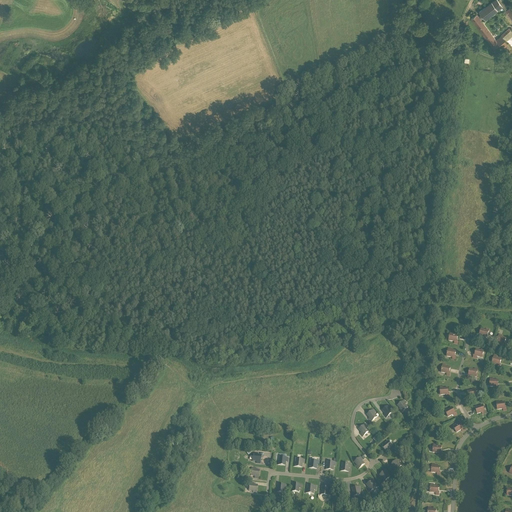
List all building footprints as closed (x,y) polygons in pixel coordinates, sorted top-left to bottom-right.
[(480,19),(482,17),(485,20),(502,6),(511,19),(511,5),(508,9),(500,0),(498,0),(497,0),(494,0),(479,12),(481,14),(478,16),(476,14),(471,18),(497,53),(508,44),(502,37),(511,30),(509,28),(500,35),(501,36),(496,40),(480,19)] [(489,330),(486,329),(486,331),(481,330),(480,335),(478,335),(478,337),(481,338),(481,337),(487,338),(489,330)] [(457,336),(452,335),(453,333),(450,333),(449,341),(454,342),(454,344),(457,344),(458,342),(457,342),(457,336)] [(506,339),(501,337),(502,336),(499,335),(496,343),(502,345),(501,346),(504,347),(505,345),(504,344),(506,339)] [(455,352),(451,351),(451,349),(448,349),(447,357),(452,358),(452,359),(455,360),(456,358),(455,357),(455,352)] [(484,350),(481,350),(481,351),(476,350),(475,356),(474,355),(473,358),(476,358),(476,357),(482,358),(484,350)] [(501,360),(496,359),(497,357),(494,356),(492,364),(497,366),(497,367),(500,368),(501,366),(499,365),(501,360)] [(450,368),(445,367),(446,365),(443,365),(441,373),(447,374),(446,376),(450,376),(450,374),(449,374),(450,368)] [(477,369),(475,369),(474,371),(469,370),(469,375),(467,375),(467,378),(470,378),(470,377),(476,378),(477,369)] [(498,381),(493,381),(493,379),(490,379),(490,387),(496,387),(496,389),(499,389),(499,386),(498,386),(498,381)] [(449,394),(448,394),(448,388),(443,389),(443,387),(440,387),(440,396),(446,395),(446,397),(449,397),(449,394)] [(475,389),(472,389),(472,391),(467,392),(468,397),(467,398),(468,400),(471,400),(470,398),(476,397),(475,389)] [(408,408),(405,405),(406,404),(404,401),(397,406),(400,409),(399,410),(401,413),(408,408)] [(504,403),(499,403),(499,402),(496,402),(497,410),(503,409),(503,411),(506,411),(506,408),(505,408),(504,403)] [(390,410),(391,409),(389,406),(382,411),(385,414),(383,415),(386,418),(392,413),(390,410)] [(482,406),(477,408),(476,406),(474,407),(474,409),(475,409),(477,414),(482,413),(482,415),(485,414),(482,406)] [(452,408),(447,410),(447,409),(444,410),(448,417),(453,415),(454,416),(457,415),(456,413),(454,413),(452,408)] [(374,414),(376,413),(373,410),(367,415),(369,418),(368,420),(371,423),(377,418),(376,416),(374,414)] [(465,430),(464,428),(463,428),(460,423),(455,426),(454,425),(452,426),(456,433),(461,430),(462,431),(465,430)] [(366,429),(368,428),(365,425),(359,430),(361,433),(360,434),(362,437),(369,432),(366,429)] [(388,442),(385,444),(384,443),(380,445),(386,452),(389,449),(390,451),(393,448),(388,442)] [(441,447),(436,447),(436,445),(433,445),(433,453),(439,453),(438,455),(441,455),(442,453),(441,453),(441,447)] [(261,456),(257,455),(257,454),(253,453),(252,461),(256,462),(256,464),(260,464),(261,456)] [(363,460),(361,457),(354,463),(357,466),(356,467),(358,470),(365,465),(362,462),(363,460)] [(288,458),(280,458),(279,462),(277,462),(277,465),(285,466),(286,462),(287,463),(288,458)] [(305,460),(296,459),(296,463),(294,463),(294,467),(302,468),(302,464),(304,464),(305,460)] [(401,467),(398,464),(399,462),(396,460),(391,466),(394,469),(393,470),(396,473),(401,467)] [(319,462),(311,461),(310,465),(309,465),(308,469),(316,470),(317,466),(319,466),(319,462)] [(336,463),(327,462),(327,466),(325,466),(325,470),(333,471),(333,467),(335,467),(336,463)] [(349,469),(350,469),(351,465),(343,464),(342,468),(340,468),(340,472),(348,473),(349,469)] [(440,467),(435,467),(435,465),(432,465),(431,473),(437,473),(437,475),(440,475),(440,473),(439,473),(440,467)] [(255,470),(255,469),(251,468),(250,476),(254,477),(254,479),(258,479),(259,471),(255,470)] [(387,475),(388,474),(386,470),(379,476),(382,479),(381,480),(383,483),(390,478),(387,475)] [(374,485),(376,484),(374,481),(366,485),(368,488),(367,489),(369,493),(376,489),(374,485)] [(257,486),(253,485),(254,483),(249,483),(248,491),(253,492),(252,494),(256,494),(257,486)] [(301,485),(293,484),(293,488),(291,488),(291,492),(299,493),(299,489),(301,489),(301,485)] [(287,486),(278,485),(278,489),(276,488),(276,493),(284,494),(284,489),(286,490),(287,486)] [(438,487),(433,487),(433,485),(431,485),(430,493),(436,493),(436,495),(439,495),(439,493),(438,493),(438,487)] [(316,487),(308,486),(307,490),(306,489),(305,494),(313,494),(314,490),(316,491),(316,487)] [(328,492),(330,492),(331,488),(322,487),(322,491),(320,491),(320,495),(328,496),(328,492)] [(359,491),(361,491),(360,487),(352,489),(353,492),(351,493),(352,497),(360,495),(359,491)]
